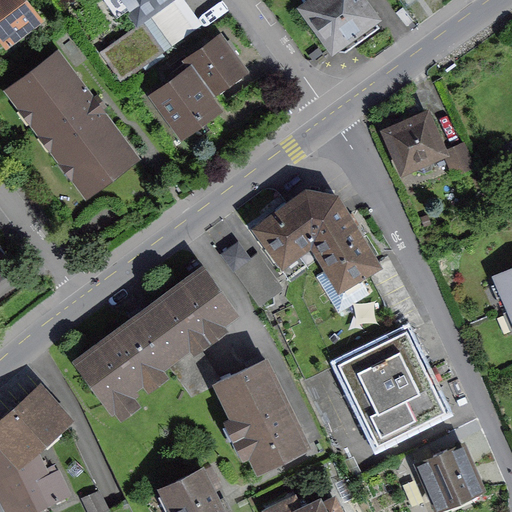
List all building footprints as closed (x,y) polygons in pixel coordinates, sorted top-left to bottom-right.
[(25,0),(0,0),(0,44),(7,54),(45,26),(25,0)] [(125,0),(138,17),(161,0),(125,0)] [(360,0),(316,0),(306,8),(338,51),(345,51),(379,26),(372,17),(373,16),(360,0)] [(190,71),(153,96),(185,143),(224,116),(213,100),(251,74),(223,34),(183,61),(190,71)] [(57,53),(9,89),(87,192),(135,156),(57,53)] [(426,114),(387,130),(403,168),(415,163),(417,169),(423,172),(431,169),(433,163),(431,157),(443,152),(426,114)] [(469,139),(447,149),(458,173),(480,164),(469,139)] [(278,265),(312,240),(321,193),(314,191),(307,190),(258,227),(268,241),(262,245),(278,265)] [(329,194),(321,193),(312,240),(339,285),(377,263),(357,230),(337,196),(329,194)] [(239,241),(222,253),(252,295),(268,283),(239,241)] [(0,276),(16,266),(0,244),(0,276)] [(203,266),(77,360),(112,408),(135,391),(131,386),(235,309),(203,266)] [(511,270),(498,276),(511,304),(511,303),(511,270)] [(409,333),(342,366),(380,444),(448,411),(409,333)] [(270,357),(216,384),(261,472),(315,445),(270,357)] [(66,417),(40,389),(0,425),(0,436),(4,440),(0,443),(0,503),(4,511),(30,511),(69,493),(57,470),(48,475),(32,447),(66,417)] [(462,444),(419,463),(438,505),(481,487),(462,444)] [(222,511),(201,469),(164,487),(175,511),(222,511)] [(338,511),(333,500),(322,505),(319,498),(311,502),(308,495),(296,501),(294,496),(267,510),(267,511),(338,511)]
